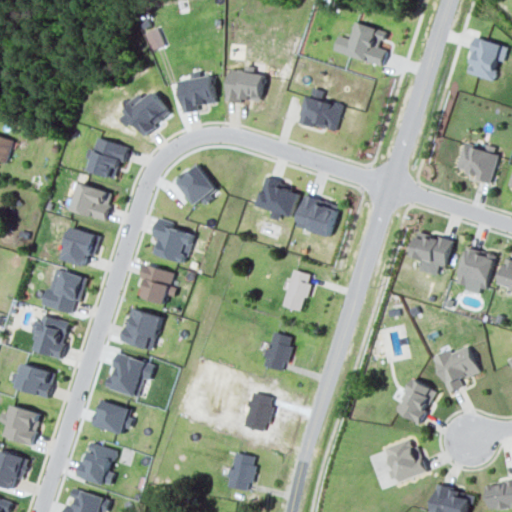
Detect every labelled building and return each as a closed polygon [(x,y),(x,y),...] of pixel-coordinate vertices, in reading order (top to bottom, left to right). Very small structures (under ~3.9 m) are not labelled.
[(387,29),(356,20),(351,37),(339,34),(335,50),(384,64),(388,49),(382,47),(387,29)] [(153,49),(166,45),(159,26),(146,31),(153,49)] [(467,71),(494,79),(499,59),(505,60),(509,45),(477,36),(467,71)] [(228,97),(263,101),(266,73),(231,69),(228,97)] [(180,79),(184,111),(200,109),(199,103),(217,101),(214,75),(180,79)] [(344,105),(323,99),(326,89),(312,85),(302,121),(337,130),(344,105)] [(127,110),(144,134),(172,113),(155,90),(127,110)] [(0,159),(8,162),(15,138),(0,133),(0,159)] [(127,161),(131,145),(99,136),(90,170),(116,177),(121,159),(127,161)] [(458,168),(478,173),(477,178),(490,181),(498,152),(464,144),(458,168)] [(195,203),(217,189),(202,164),(179,178),(195,203)] [(294,215),(301,187),(266,177),(258,205),(294,215)] [(107,219),(115,191),(80,182),(73,210),(107,219)] [(331,235),(340,203),(306,193),(299,220),(310,224),(308,229),(331,235)] [(64,259),(87,264),(89,253),(97,254),(102,233),(72,226),(64,259)] [(447,265),(455,240),(419,230),(412,255),(447,265)] [(496,253),(467,245),(457,281),(467,284),(465,289),(485,294),(496,253)] [(511,259),(506,258),(500,285),(511,287),(511,259)] [(167,302),(169,293),(176,295),(179,286),(173,284),(176,271),(146,263),(143,276),(147,277),(143,296),(167,302)] [(45,304),(73,312),(77,299),(82,300),(89,277),(57,267),(45,304)] [(312,272),(294,267),(284,304),(303,310),(312,281),(310,281),(312,272)] [(164,316),(133,306),(122,340),(154,350),(164,316)] [(33,349),(62,356),(71,321),(52,316),(51,323),(40,321),(33,349)] [(295,336),(274,329),(267,356),(265,364),(285,370),(295,336)] [(452,351),(451,348),(434,355),(450,391),(465,385),(462,379),(481,370),(469,344),(452,351)] [(140,395),(145,376),(152,378),(156,363),(118,352),(108,385),(140,395)] [(49,397),(57,371),(25,361),(17,386),(49,397)] [(438,390),(415,377),(397,409),(420,422),(438,390)] [(135,417),(130,416),(132,407),(102,398),(94,424),(124,433),(126,426),(132,428),(135,417)] [(43,412),(12,403),(3,435),(34,444),(43,412)] [(400,481),(428,470),(418,444),(413,446),(410,438),(387,446),(400,481)] [(117,448),(90,440),(80,475),(113,484),(116,471),(111,470),(117,448)] [(17,476),(24,478),(30,457),(0,448),(0,449),(0,483),(13,488),(17,476)] [(229,485),(251,489),(258,454),(235,450),(229,485)] [(511,505),(511,478),(488,483),(493,510),(511,505)] [(465,511),(469,501),(474,502),(476,493),(439,484),(432,511),(434,511),(465,511)] [(101,511),(106,496),(74,486),(65,511),(101,511)] [(0,511),(10,511),(14,500),(0,496),(0,511)]
